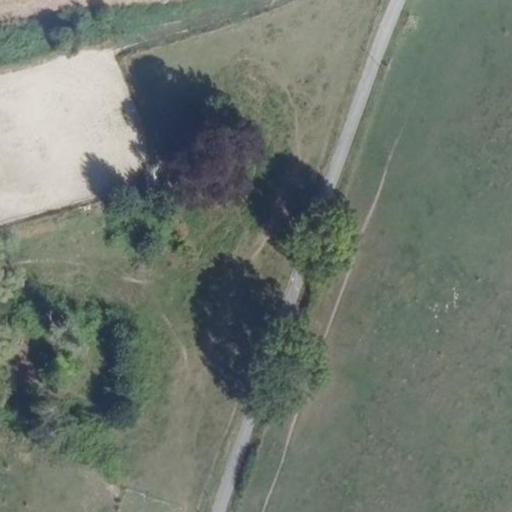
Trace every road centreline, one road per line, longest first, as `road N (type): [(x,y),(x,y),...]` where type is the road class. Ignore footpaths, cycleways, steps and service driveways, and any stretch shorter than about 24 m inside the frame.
road 1 (unclassified): [(219,511),(398,0)]
road 2 (track): [(272,0),(0,79)]
